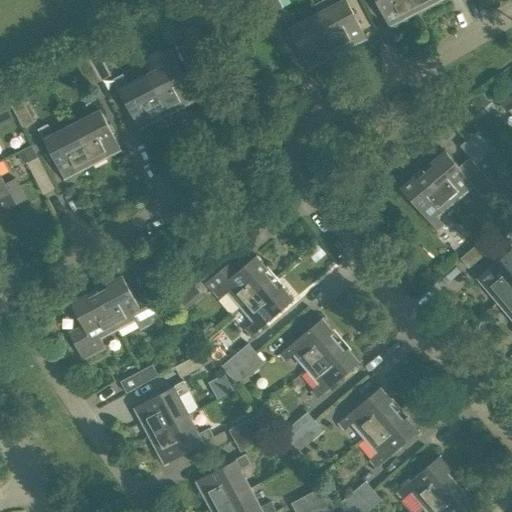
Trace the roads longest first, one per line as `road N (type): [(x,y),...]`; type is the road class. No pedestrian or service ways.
road 1 (residential): [(511,437),(294,181)]
road 2 (residential): [(511,11),(309,123),(290,148),(294,181)]
road 3 (unclassified): [(149,511),(0,302)]
road 4 (residential): [(0,288),(9,278),(73,262),(106,234),(220,175)]
